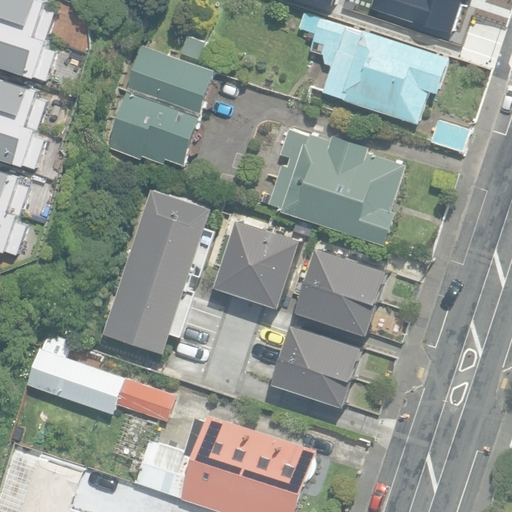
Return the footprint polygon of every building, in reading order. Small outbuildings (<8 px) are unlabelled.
[(0,0),(0,63),(51,80),(61,51),(51,48),(63,12),(53,9),(56,2),(49,0),(0,0)] [(377,0),(376,7),(455,33),(465,0),(377,0)] [(269,24),(288,31),(294,15),(275,8),(269,24)] [(327,91),(422,123),(433,90),(442,93),(454,56),(368,29),(367,31),(307,12),(302,27),(312,30),(310,36),(318,38),(314,49),(326,53),(328,62),(332,63),(326,81),(330,82),(327,91)] [(184,49),(204,55),(210,37),(189,31),(184,49)] [(458,55),(494,68),(502,44),(467,31),(463,42),(454,39),(450,50),(459,53),(458,55)] [(146,155),(170,163),(172,157),(189,163),(220,67),(145,43),(111,147),(145,158),(146,155)] [(0,154),(40,167),(49,138),(40,135),(52,100),(42,96),(44,89),(0,75),(0,154)] [(433,140),(467,151),(474,130),(440,119),(433,140)] [(265,202),(391,243),(401,212),(395,210),(410,164),(372,152),(374,146),(338,134),(335,141),(293,127),(284,153),(294,157),(291,166),(286,165),(276,194),(268,192),(265,202)] [(0,246),(22,253),(32,224),(23,221),(34,186),(24,183),(27,176),(0,167),(0,246)] [(221,203),(156,182),(105,337),(169,359),(221,203)] [(312,234),(242,212),(218,289),(288,311),(312,234)] [(398,265),(320,240),(297,309),(376,334),(398,265)] [(376,334),(297,309),(273,387),(352,412),(376,334)] [(33,383),(118,413),(122,402),(171,420),(180,395),(69,356),(75,340),(51,332),(33,383)] [(32,406),(54,414),(61,395),(38,388),(32,406)] [(129,478),(233,511),(301,511),(321,450),(210,414),(209,421),(200,418),(189,451),(153,439),(146,462),(136,459),(129,478)] [(0,510),(0,511),(86,511),(75,508),(89,469),(42,453),(41,457),(20,450),(0,510)]
